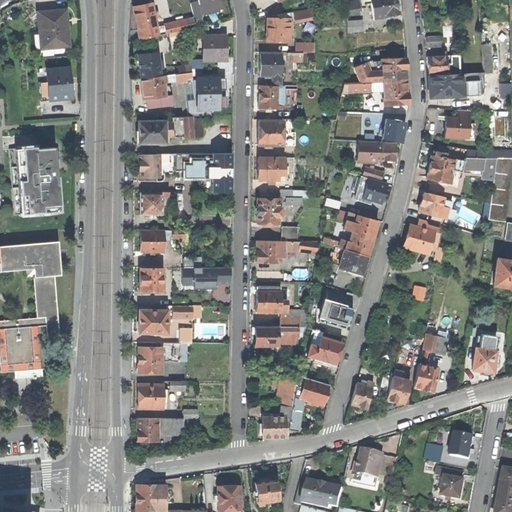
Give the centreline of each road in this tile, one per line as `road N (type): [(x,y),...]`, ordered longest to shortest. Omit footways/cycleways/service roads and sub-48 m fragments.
road 1 (secondary): [(117,473),(121,0)]
road 2 (secondary): [(89,0),(77,470)]
road 3 (residential): [(237,457),(240,0)]
road 4 (residential): [(410,0),(418,108),(401,202),(329,440)]
road 5 (residential): [(329,440),(503,389)]
road 6 (residential): [(479,511),(503,389)]
road 7 (residential): [(117,473),(237,457)]
